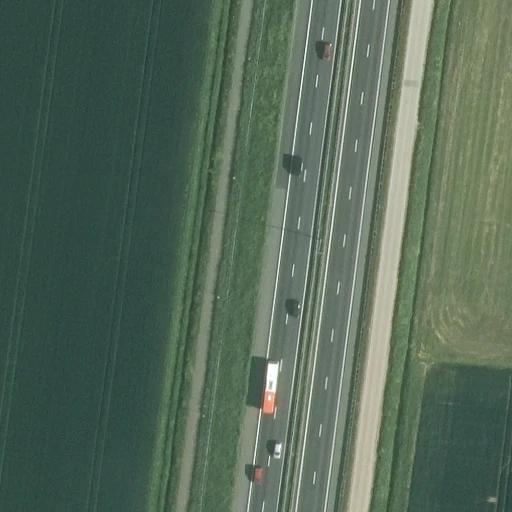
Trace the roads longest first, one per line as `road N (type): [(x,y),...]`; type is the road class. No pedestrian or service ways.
road 1 (motorway): [(326,0),(261,511)]
road 2 (motorway): [(309,511),(373,0)]
road 3 (unclassified): [(356,511),(420,0)]
